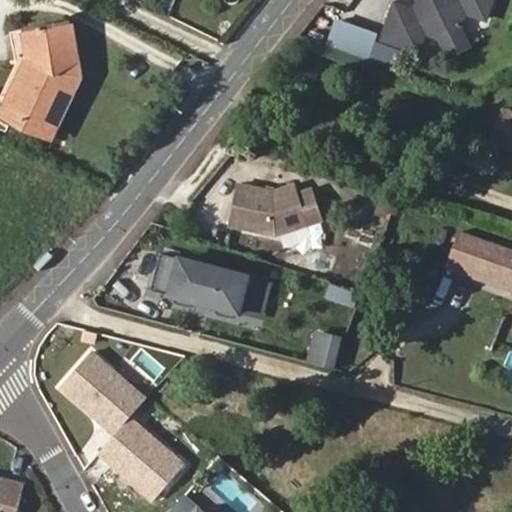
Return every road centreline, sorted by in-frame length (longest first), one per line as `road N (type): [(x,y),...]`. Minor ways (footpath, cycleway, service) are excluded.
road 1 (tertiary): [(295,0),(107,233),(0,349)]
road 2 (residential): [(0,385),(82,511)]
